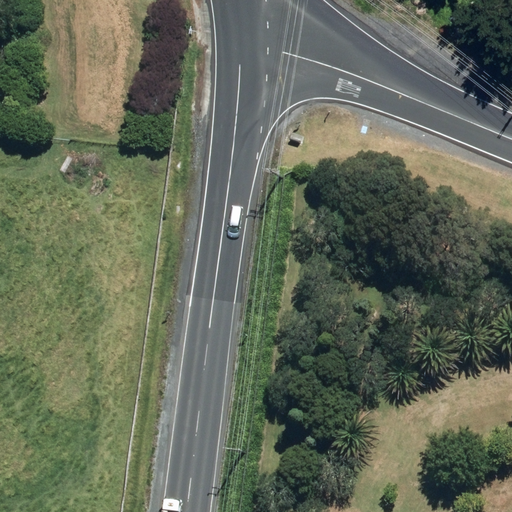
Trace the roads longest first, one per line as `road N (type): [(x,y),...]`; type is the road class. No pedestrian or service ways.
road 1 (tertiary): [(187,511),(240,36)]
road 2 (unclassified): [(511,138),(240,36)]
